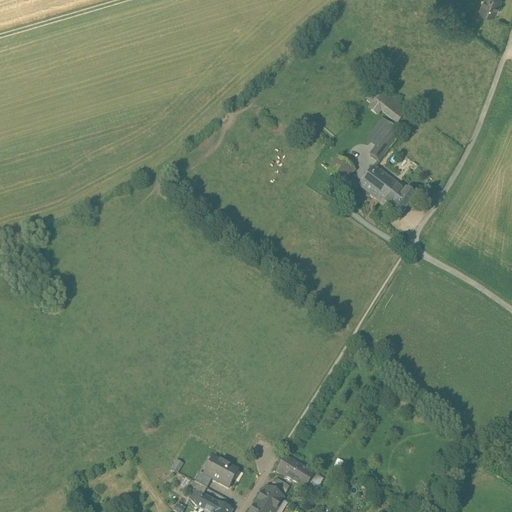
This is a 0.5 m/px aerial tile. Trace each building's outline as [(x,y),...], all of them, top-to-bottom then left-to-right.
[(483,0),(480,9),(495,15),(500,0),(483,0)] [(403,110),(375,88),(365,100),(371,105),(368,109),(377,116),(380,112),(394,124),(398,117),(403,110)] [(373,146),(366,155),(375,162),(397,133),(396,132),(403,121),(398,117),(394,124),(390,128),(388,126),(373,146)] [(388,126),(380,119),(367,141),(373,146),(388,126)] [(354,171),(337,157),(326,171),(344,185),(354,171)] [(405,189),(372,167),(358,186),(391,209),(390,210),(400,216),(415,195),(406,188),(405,189)] [(314,475),(285,457),(275,473),(304,491),(314,475)] [(238,472),(213,458),(203,475),(203,476),(211,481),(228,490),(228,489),(237,472),(238,472)] [(182,465),(176,462),(171,470),(177,473),(182,465)] [(203,475),(199,473),(194,483),(207,490),(211,481),(203,476),(203,475)] [(288,488),(276,480),(271,489),(283,497),(288,488)] [(275,511),(283,500),(265,489),(250,511),(275,511)] [(204,496),(195,491),(191,500),(197,508),(204,496)] [(232,511),(204,496),(197,508),(204,511),(203,511),(232,511)]
